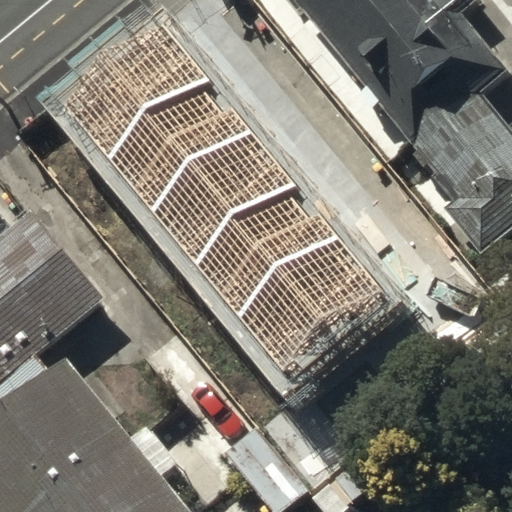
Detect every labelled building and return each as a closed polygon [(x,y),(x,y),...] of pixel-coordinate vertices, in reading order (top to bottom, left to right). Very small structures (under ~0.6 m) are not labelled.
[(302,0),(372,85),(365,91),(378,107),(385,101),(423,148),(419,152),(494,245),(511,230),(511,122),(487,91),(511,70),(511,66),(467,11),(480,0),(302,0)] [(279,44),(239,77),(285,133),(325,100),(279,44)] [(165,129),(113,169),(256,353),(311,311),(277,268),(323,233),(302,206),(317,194),(245,102),(238,107),(227,93),(171,136),(165,129)] [(112,297),(40,210),(0,242),(0,507),(4,511),(198,511),(168,475),(181,465),(150,428),(139,437),(72,357),(55,370),(42,355),(112,297)] [(262,426),(232,449),(281,511),(288,511),(314,491),(262,426)]
